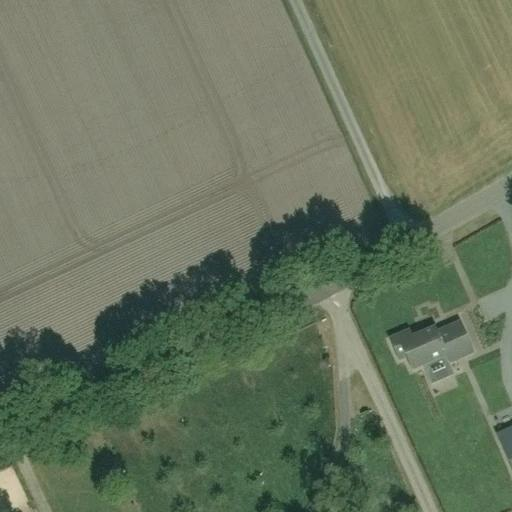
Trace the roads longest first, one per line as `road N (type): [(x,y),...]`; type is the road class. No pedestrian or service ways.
road 1 (unclassified): [(0,439),(326,288),(511,185)]
road 2 (unknown): [(404,246),(293,0)]
road 3 (track): [(428,511),(326,288)]
